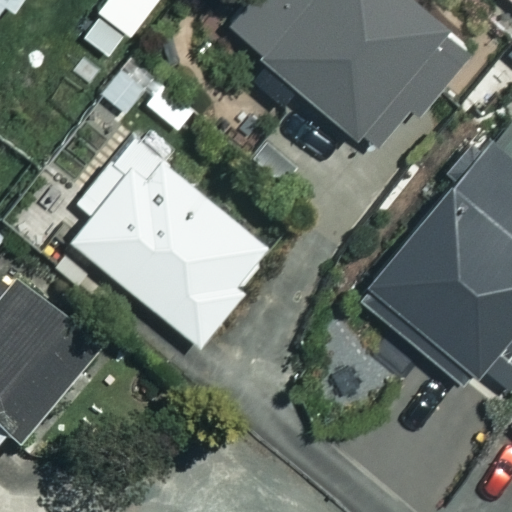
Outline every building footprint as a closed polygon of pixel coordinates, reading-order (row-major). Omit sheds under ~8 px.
[(161,0),(136,0),(154,12),(161,0)] [(439,0),(247,0),(235,15),(372,133),(467,24),(439,0)] [(511,119),(367,290),(477,382),(511,341),(511,119)] [(151,138),(78,220),(207,334),(280,252),(151,138)] [(14,278),(0,294),(0,428),(31,454),(110,357),(14,278)]
